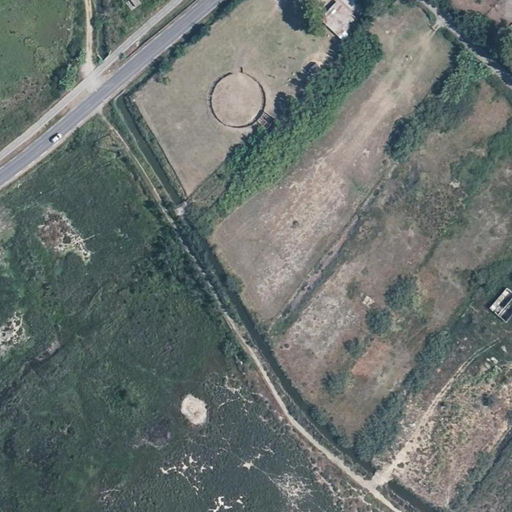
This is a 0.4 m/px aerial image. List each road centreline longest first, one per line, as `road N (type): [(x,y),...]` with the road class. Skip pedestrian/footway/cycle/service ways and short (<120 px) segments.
road 1 (track): [(375,511),(290,415),(94,101),(88,0)]
road 2 (tertiary): [(0,179),(213,0)]
